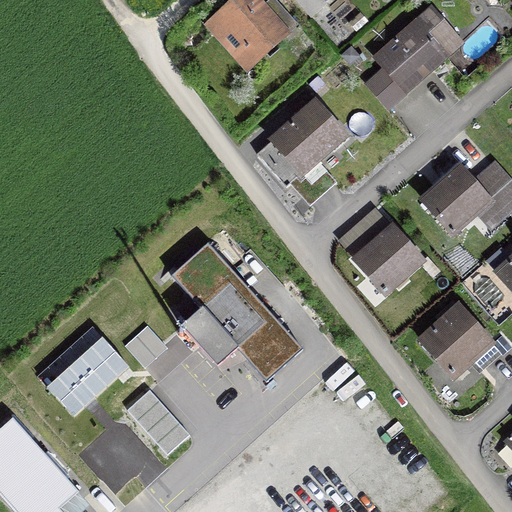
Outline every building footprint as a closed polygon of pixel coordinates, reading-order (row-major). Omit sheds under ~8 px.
[(247,64),(282,34),(252,0),(234,0),(210,22),(247,64)] [(289,0),(301,15),(318,0),(289,0)] [(403,90),(456,43),(428,11),(375,58),(403,90)] [(298,177),(342,139),(313,105),(269,143),(298,177)] [(422,203),(450,235),(485,204),(458,172),(422,203)] [(352,260),(383,295),(417,265),(386,230),(352,260)] [(302,345),(207,242),(171,274),(200,306),(182,322),(218,362),(236,345),(266,377),(302,345)] [(511,292),(511,261),(497,274),(511,292)] [(451,378),(488,346),(457,311),(420,343),(451,378)] [(80,493),(14,420),(0,432),(0,499),(11,511),(60,511),(80,493)]
